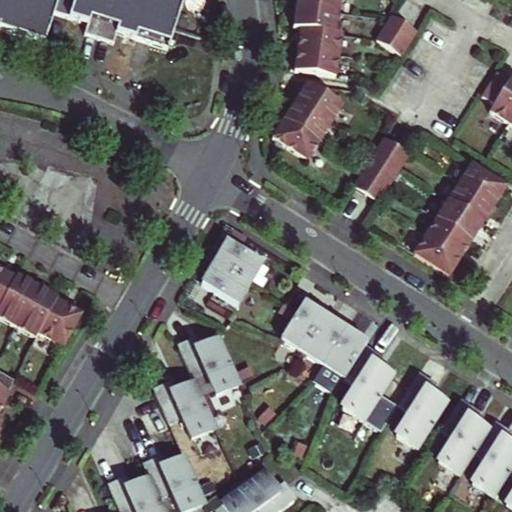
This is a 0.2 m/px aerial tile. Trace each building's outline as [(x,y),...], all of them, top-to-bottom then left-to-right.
[(21,0),(0,0),(0,31),(11,35),(21,0)] [(67,19),(73,0),(57,0),(55,6),(36,0),(21,0),(11,35),(43,45),(53,14),(67,19)] [(110,0),(73,0),(67,19),(86,25),(83,36),(97,40),(110,0)] [(146,0),(110,0),(97,40),(112,45),(115,34),(133,40),(146,0)] [(182,3),(173,0),(146,0),(133,40),(167,51),(182,3)] [(287,0),(287,8),(328,14),(329,0),(287,0)] [(328,14),(287,8),(284,29),(291,30),(325,35),(328,14)] [(403,26),(391,18),(389,23),(375,43),(387,51),(403,26)] [(415,34),(403,26),(387,51),(399,59),(415,34)] [(325,35),(291,30),(288,51),(329,57),(332,36),(325,35)] [(329,57),(288,51),(285,73),(326,79),(329,57)] [(507,84),(496,76),(480,101),(491,109),(488,115),(506,126),(511,117),(511,80),(510,80),(507,84)] [(341,109),(306,86),(294,105),(329,127),(341,109)] [(329,127),(294,105),(283,123),(318,145),(329,127)] [(318,145),(283,123),(271,141),(306,163),(318,145)] [(396,149),(384,141),(374,156),(368,165),(380,173),(396,149)] [(408,156),(396,149),(380,173),(392,181),(398,172),(408,156)] [(380,173),(368,165),(363,173),(353,190),(365,197),(380,173)] [(505,190),(470,167),(458,186),(493,208),(505,190)] [(392,181),(380,173),(365,197),(377,205),(392,181)] [(493,208),(458,186),(447,203),(482,226),(493,208)] [(482,226),(447,203),(435,221),(470,244),(482,226)] [(470,244),(435,221),(424,239),(459,261),(470,244)] [(225,227),(217,240),(226,244),(233,232),(225,227)] [(424,239),(412,257),(447,280),(459,261),(424,239)] [(226,244),(213,266),(250,287),(262,266),(226,244)] [(213,266),(200,287),(237,308),(250,287),(213,266)] [(0,306),(15,279),(0,270),(0,306)] [(37,287),(17,276),(15,279),(0,306),(0,320),(15,329),(37,287)] [(200,287),(192,282),(184,295),(193,300),(200,287)] [(57,298),(37,287),(15,329),(34,340),(37,335),(56,301),(57,298)] [(283,293),(277,303),(283,307),(290,297),(283,293)] [(193,300),(184,295),(176,308),(185,313),(193,300)] [(81,315),(56,301),(37,335),(62,349),(81,315)] [(292,321),(279,342),(300,355),(323,319),(302,306),(296,315),(292,321)] [(286,309),(282,315),(292,321),(296,315),(286,309)] [(323,319),(300,355),(322,368),(344,333),(323,319)] [(229,322),(223,332),(229,336),(235,326),(229,322)] [(344,333),(322,368),(343,382),(362,351),(366,346),(344,333)] [(190,380),(191,382),(205,376),(217,403),(240,392),(217,342),(199,350),(196,343),(178,352),(190,380)] [(380,362),(362,351),(343,382),(356,390),(342,411),(363,425),(392,379),(376,368),(380,362)] [(0,376),(0,414),(10,397),(1,392),(8,380),(0,376)] [(434,389),(416,378),(397,409),(409,417),(396,439),(417,452),(446,406),(430,395),(434,389)] [(170,382),(151,390),(164,421),(178,415),(190,441),(213,431),(191,382),(190,380),(172,388),(170,382)] [(249,393),(242,396),(247,407),(253,404),(249,393)] [(476,416),(458,405),(439,436),(452,444),(438,465),(459,479),(472,457),(488,433),(472,422),(476,416)] [(509,438),(492,427),(488,433),(472,457),(486,466),(472,487),(493,500),(506,479),(511,469),(511,447),(506,444),(509,438)] [(159,456),(140,464),(145,476),(153,495),(167,489),(177,511),(186,511),(202,505),(179,454),(162,462),(159,456)] [(293,458),(289,464),(299,471),(303,465),(293,458)] [(105,486),(117,511),(128,511),(133,510),(133,511),(161,511),(153,495),(145,476),(127,484),(124,477),(105,486)] [(260,478),(219,507),(222,511),(281,511),(290,506),(278,489),(272,493),(260,478)]
